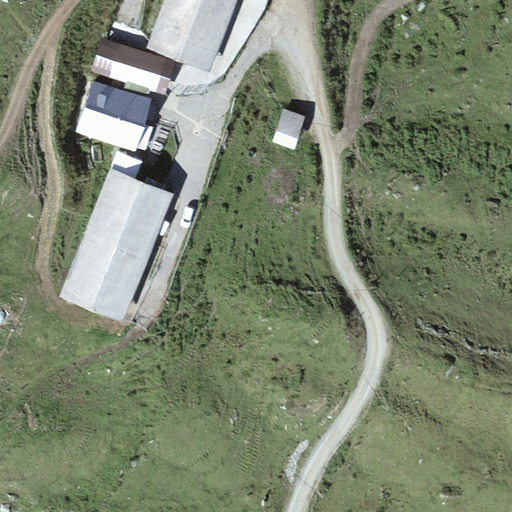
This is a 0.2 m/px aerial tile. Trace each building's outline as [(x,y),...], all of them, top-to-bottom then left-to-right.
[(232,0),(163,0),(149,37),(208,61),(232,0)] [(106,33),(95,64),(161,86),(172,55),(106,33)] [(149,96),(92,77),(76,124),(132,144),(149,96)] [(302,110),(284,105),(276,136),(294,141),(302,110)] [(170,189),(110,165),(60,287),(121,311),(170,189)]
